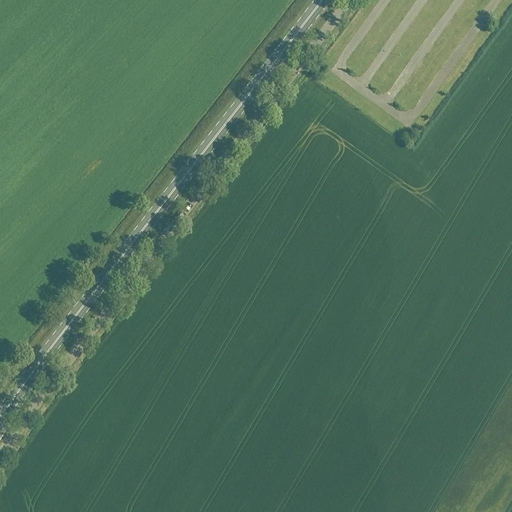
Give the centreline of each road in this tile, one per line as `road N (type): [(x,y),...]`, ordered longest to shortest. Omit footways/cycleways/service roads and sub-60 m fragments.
road 1 (unclassified): [(0,458),(343,0)]
road 2 (primary): [(0,418),(321,0)]
